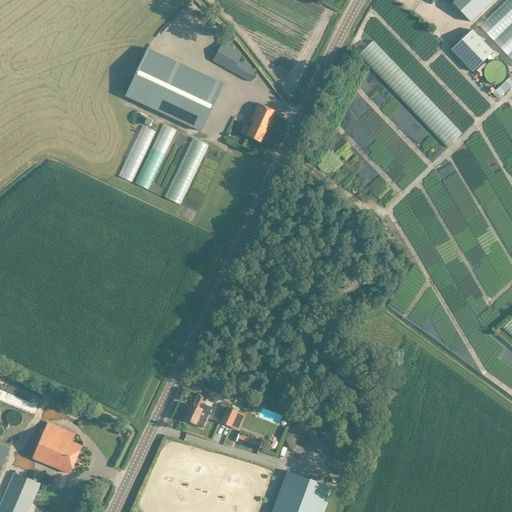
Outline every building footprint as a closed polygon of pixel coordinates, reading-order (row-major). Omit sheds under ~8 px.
[(132,0),(166,34),(189,11),(177,0),(132,0)] [(459,0),(475,17),(493,0),(459,0)] [(511,0),(506,0),(479,26),(511,60),(511,0)] [(452,50),(473,72),(494,52),(473,30),(452,50)] [(451,148),(465,134),(376,43),(361,57),(429,127),(430,126),(451,148)] [(249,82),(255,71),(239,62),(243,56),(222,44),(212,60),(249,82)] [(147,48),(125,96),(201,132),(223,84),(147,48)] [(483,71),(483,72),(483,73),(484,76),(485,79),(486,79),(486,80),(487,81),(488,82),(489,82),(491,84),(492,84),(495,85),(497,85),(500,84),(501,84),(502,83),(503,82),(504,82),(505,80),(506,79),(508,76),(508,73),(508,71),(508,69),(506,66),(505,65),(504,63),(503,62),(502,62),(501,61),(500,61),(497,60),(495,60),(492,61),(491,61),(489,62),(488,63),(487,64),(486,65),(485,66),(484,69),(483,71)] [(511,81),(497,95),(502,101),(511,92),(511,81)] [(390,94),(383,101),(390,107),(396,101),(390,94)] [(247,136),(260,142),(275,111),(259,103),(250,121),(253,122),(250,128),(244,125),(240,132),(246,135),(247,136)] [(165,125),(140,186),(153,191),(178,130),(165,125)] [(137,184),(157,131),(144,126),(124,179),(137,184)] [(195,139),(170,200),(186,207),(210,145),(195,139)] [(193,424),(195,425),(202,428),(212,407),(203,403),(206,397),(205,397),(204,396),(198,394),(193,405),(191,404),(184,419),(193,424)] [(54,411),(72,417),(76,403),(59,398),(54,411)] [(244,415),(220,403),(214,419),(238,430),(244,415)] [(0,435),(23,445),(31,424),(0,412),(0,435)] [(33,458),(61,470),(70,474),(82,446),(72,442),(75,434),(66,430),(48,423),(33,458)] [(259,449),(261,442),(238,434),(236,441),(259,449)] [(364,443),(339,434),(331,456),(346,461),(356,465),(364,443)] [(0,443),(0,471),(10,447),(0,443)] [(286,471),(271,511),(323,511),(333,487),(286,471)] [(15,473),(0,506),(0,511),(28,511),(40,484),(15,473)]
